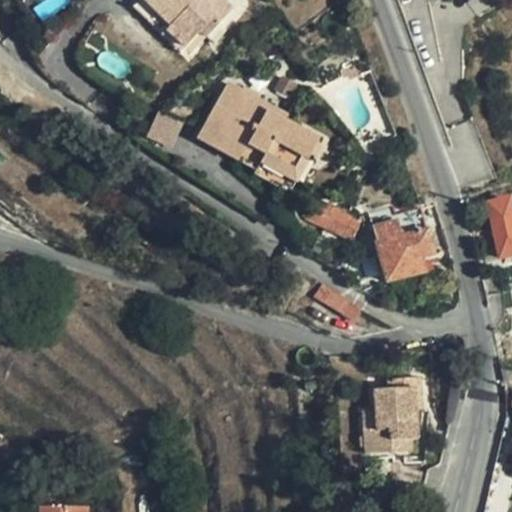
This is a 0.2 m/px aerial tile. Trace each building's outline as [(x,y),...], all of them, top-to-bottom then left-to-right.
[(221,0),(148,0),(142,8),(175,35),(173,37),(194,55),(208,39),(219,25),(225,30),(239,14),(221,0)] [(175,35),(142,8),(137,14),(191,59),(194,55),(173,37),(175,35)] [(214,44),(225,30),(219,25),(208,39),(214,44)] [(352,66),(339,72),(342,80),(356,75),(352,66)] [(304,79),(287,70),(277,86),(295,96),(304,79)] [(231,84),(208,124),(263,155),(260,162),(297,183),(319,142),(288,124),(291,118),(231,84)] [(197,118),(175,106),(158,137),(180,149),(197,118)] [(263,155),(208,124),(200,138),(255,170),(254,173),(290,194),(297,183),(260,162),(263,155)] [(511,196),(486,202),(497,253),(499,261),(511,257),(511,196)] [(323,199),(313,222),(354,239),(363,215),(323,199)] [(497,253),(486,202),(475,206),(485,255),(497,253)] [(434,256),(421,209),(396,216),(392,205),(368,212),(386,283),(434,271),(430,257),(434,256)] [(362,309),(322,284),(314,296),(355,324),(362,309)] [(419,435),(419,406),(426,405),(425,372),(396,372),(396,380),(381,380),(380,401),(369,402),(369,446),(414,446),(415,435),(419,435)] [(38,496),(36,511),(84,511),(85,498),(38,496)]
